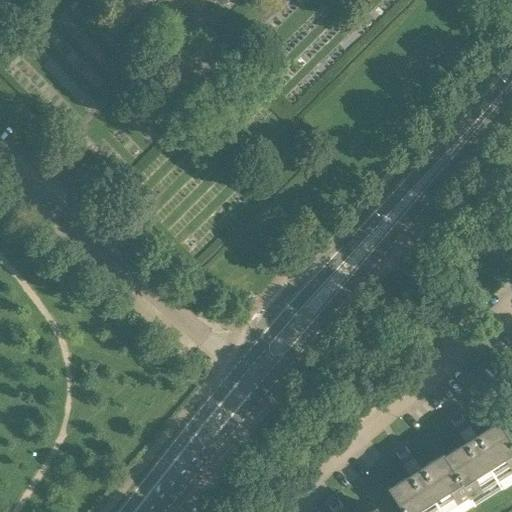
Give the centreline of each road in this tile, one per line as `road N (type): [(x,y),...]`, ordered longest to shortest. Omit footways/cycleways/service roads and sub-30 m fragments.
road 1 (tertiary): [(249,384),(511,86)]
road 2 (unclassified): [(249,384),(0,166)]
road 3 (residential): [(254,511),(511,309)]
road 4 (tertiary): [(142,511),(249,384)]
